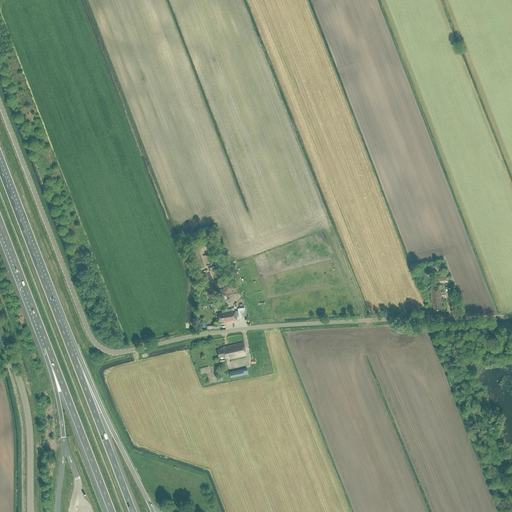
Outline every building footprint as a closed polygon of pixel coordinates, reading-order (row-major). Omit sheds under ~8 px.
[(199,268),(204,266),(198,249),(192,251),(199,268)] [(225,262),(209,268),(210,270),(226,265),(225,262)] [(201,274),(209,294),(214,292),(206,272),(201,274)] [(439,295),(439,292),(440,291),(440,287),(430,288),(432,303),(433,303),(434,310),(442,309),(441,295),(439,295)] [(226,321),(237,320),(235,310),(222,312),(222,313),(218,313),(219,322),(226,321)] [(229,357),(229,359),(246,355),(243,342),(222,347),(223,347),(220,348),(220,349),(217,350),(219,357),(225,356),(225,357),(229,357)] [(229,372),(230,378),(248,374),(247,368),(229,372)]
